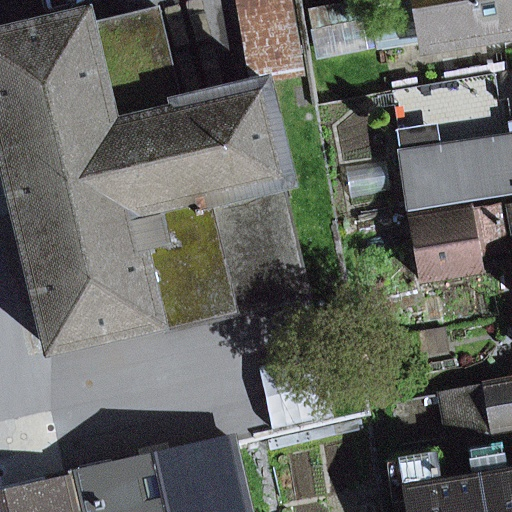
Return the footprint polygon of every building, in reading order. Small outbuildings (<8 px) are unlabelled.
[(268,83),(312,72),(300,0),(237,0),(250,87),(268,83)] [(511,0),(422,0),(430,47),(511,33),(511,0)] [(376,31),(370,1),(311,13),(317,43),(376,31)] [(179,110),(181,103),(159,10),(92,26),(115,125),(179,110)] [(250,87),(181,103),(179,110),(115,125),(92,26),(89,14),(0,34),(0,130),(15,195),(51,352),(102,340),(162,326),(136,214),(200,199),(202,206),(207,204),(282,187),(292,184),(268,83),(250,87)] [(393,95),(402,153),(511,137),(511,128),(508,100),(498,102),(494,76),(393,95)] [(511,137),(402,153),(411,212),(511,195),(511,137)] [(207,204),(231,310),(306,292),(282,187),(207,204)] [(136,214),(162,326),(231,310),(207,204),(202,206),(200,199),(136,214)] [(496,207),(412,221),(422,281),(482,272),(481,258),(504,253),(496,207)] [(511,381),(446,393),(454,437),(511,427),(511,381)] [(82,480),(89,511),(248,511),(232,441),(81,474),(82,480)] [(479,480),(483,511),(511,511),(511,476),(505,477),(500,448),(471,452),(475,481),(479,480)] [(406,463),(414,511),(483,511),(479,480),(475,481),(440,487),(435,459),(406,463)] [(0,511),(89,511),(82,480),(0,497),(0,511)]
